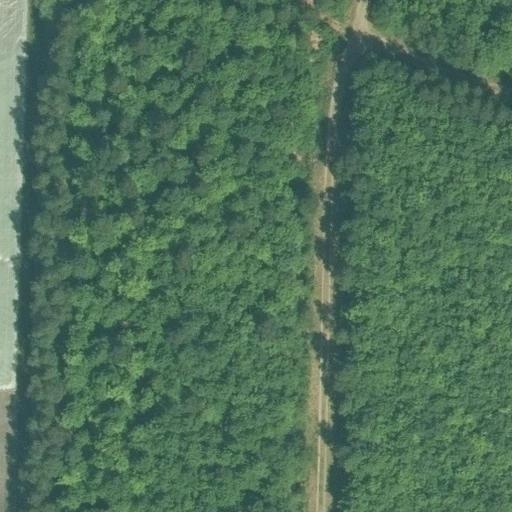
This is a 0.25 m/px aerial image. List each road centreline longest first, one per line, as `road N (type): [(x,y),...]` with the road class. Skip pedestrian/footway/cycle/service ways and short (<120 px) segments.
road 1 (track): [(318,511),(330,98),(369,0)]
road 2 (track): [(511,95),(465,84),(358,34)]
